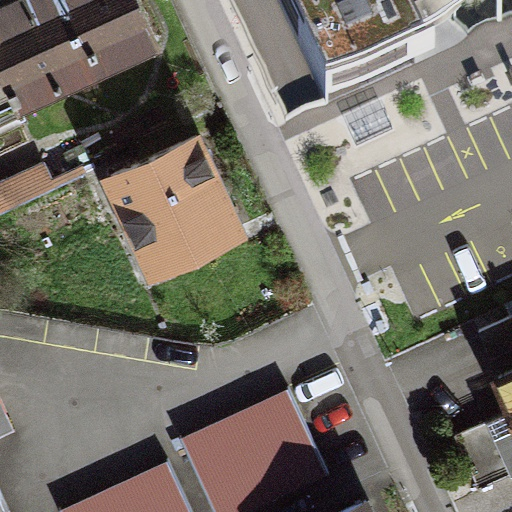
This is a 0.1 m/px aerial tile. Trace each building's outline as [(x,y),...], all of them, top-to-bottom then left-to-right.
[(149,0),(13,0),(0,6),(0,125),(172,48),(149,0)] [(285,0),(328,91),(420,49),(402,11),(413,0),(285,0)] [(253,238),(211,143),(92,197),(135,291),(253,238)] [(511,409),(511,415),(452,443),(473,491),(511,473),(511,364),(495,372),(511,409)] [(34,511),(0,437),(0,511),(34,511)]
